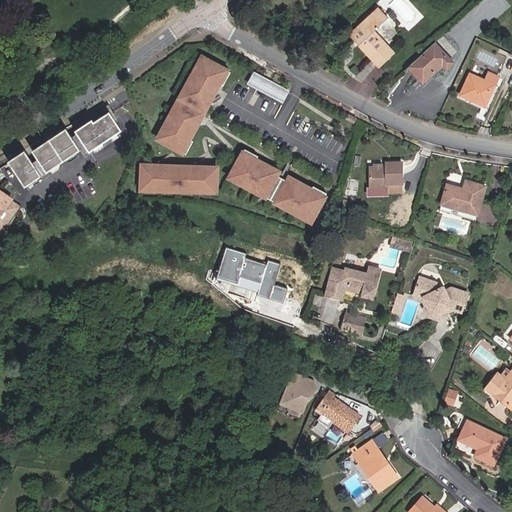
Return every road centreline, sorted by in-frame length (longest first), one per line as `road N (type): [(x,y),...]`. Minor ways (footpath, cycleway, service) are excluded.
road 1 (residential): [(511,149),(405,126),(232,34),(207,7)]
road 2 (tertiary): [(207,7),(66,107),(0,142)]
